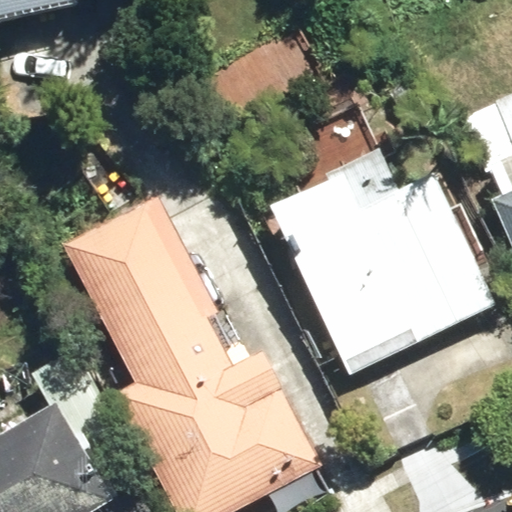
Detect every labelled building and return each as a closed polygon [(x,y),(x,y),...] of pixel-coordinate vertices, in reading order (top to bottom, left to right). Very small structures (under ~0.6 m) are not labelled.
[(0,0),(0,27),(97,6),(95,0),(0,0)] [(511,190),(511,102),(469,121),(493,176),(503,171),(511,190)] [(286,212),(360,378),(511,310),(452,177),(413,194),(394,153),(341,177),(345,185),(286,212)] [(167,211),(83,252),(150,389),(127,399),(181,511),(251,511),(330,474),(274,357),(245,371),(167,211)] [(132,437),(96,366),(50,389),(63,413),(0,444),(0,511),(114,511),(125,507),(98,454),(132,437)]
